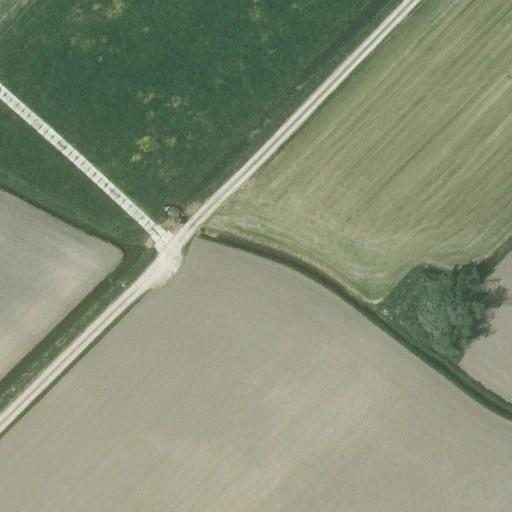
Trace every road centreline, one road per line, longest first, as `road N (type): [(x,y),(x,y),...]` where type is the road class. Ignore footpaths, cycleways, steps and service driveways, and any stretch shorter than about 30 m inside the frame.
road 1 (track): [(0,425),(160,262),(163,244),(0,90)]
road 2 (track): [(163,244),(213,204),(410,0)]
